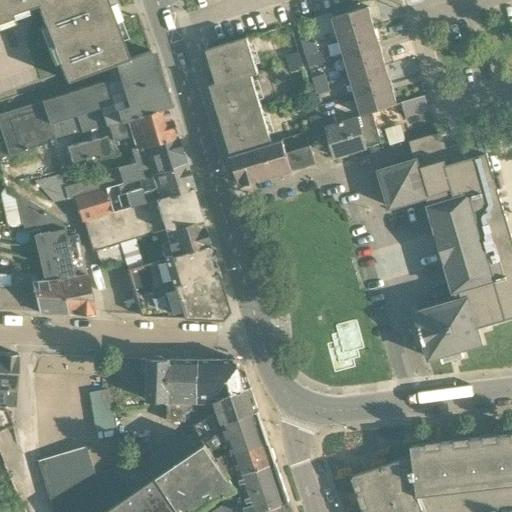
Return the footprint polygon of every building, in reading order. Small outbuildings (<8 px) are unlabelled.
[(37,7),(56,0),(0,0),(0,21),(11,17),(10,13),(35,4),(37,7)] [(46,31),(108,8),(104,0),(56,0),(37,7),(46,31)] [(332,18),(338,38),(373,27),(367,7),(332,18)] [(46,31),(55,55),(117,32),(108,8),(46,31)] [(373,27),(338,38),(344,57),(379,47),(373,27)] [(117,32),(55,55),(64,80),(126,57),(117,32)] [(303,49),(315,45),(313,37),(301,40),(303,49)] [(212,63),(213,67),(252,55),(247,38),(206,50),(210,62),(209,63),(210,64),(212,63)] [(315,45),(303,49),(306,57),(318,53),(315,45)] [(379,47),(344,57),(350,76),(385,66),(379,47)] [(0,157),(107,124),(166,105),(150,51),(113,63),(118,77),(0,114),(0,128),(4,142),(0,142),(0,157)] [(289,64),(301,60),(298,52),(286,56),(289,64)] [(252,55),(213,67),(214,71),(212,71),(212,73),(213,73),(216,83),(210,85),(210,87),(251,75),(258,73),(252,55)] [(301,60),(289,64),(291,73),(303,69),(301,60)] [(385,66),(350,76),(355,95),(390,85),(385,66)] [(314,87),(327,83),(324,74),(312,78),(314,87)] [(251,75),(210,87),(214,98),(213,98),(213,99),(215,99),(217,103),(256,91),(251,75)] [(327,83),(314,87),(317,95),(329,92),(327,83)] [(390,85),(355,95),(362,115),(396,105),(390,85)] [(256,91),(217,103),(218,106),(216,107),(216,108),(217,108),(220,120),(261,107),(256,91)] [(406,116),(428,110),(424,97),(403,103),(406,116)] [(175,136),(166,105),(107,124),(110,134),(67,147),(73,167),(122,152),(175,136)] [(261,107),(220,120),(224,132),(223,132),(224,133),(226,132),(227,136),(266,124),(261,107)] [(319,115),(323,127),(333,124),(329,111),(319,115)] [(323,127),(319,115),(309,118),(313,130),(323,127)] [(360,127),(357,119),(327,128),(336,157),(339,156),(340,158),(348,156),(348,153),(381,144),(375,123),(360,127)] [(266,124),(227,136),(228,140),(226,141),(227,142),(231,155),(268,143),(272,142),(266,124)] [(416,160),(379,171),(390,207),(427,196),(430,206),(429,206),(437,232),(436,232),(440,247),(445,264),(446,264),(454,291),(454,290),(457,300),(416,312),(429,358),(440,355),(442,363),(464,357),(461,349),(481,343),(476,326),(511,315),(511,242),(496,188),(502,187),(499,175),(493,177),(486,154),(481,156),(476,140),(445,149),(440,134),(410,143),(416,160)] [(56,204),(74,198),(183,163),(175,136),(122,152),(126,165),(98,174),(99,178),(64,188),(60,176),(36,183),(56,204)] [(281,139),(272,142),(268,143),(277,174),(282,173),(315,163),(310,146),(286,153),(281,139)] [(268,143),(231,155),(240,185),(277,174),(268,143)] [(191,188),(183,163),(74,198),(81,222),(83,221),(191,188)] [(95,251),(120,243),(200,219),(191,188),(83,221),(92,251),(95,251)] [(41,209),(28,200),(16,194),(25,234),(34,232),(45,280),(31,281),(30,277),(10,277),(9,287),(0,287),(0,310),(66,313),(41,209)] [(42,209),(66,313),(94,314),(76,235),(65,237),(62,222),(42,209)] [(208,246),(200,219),(120,243),(125,260),(128,270),(208,246)] [(125,260),(120,243),(95,251),(100,268),(125,260)] [(208,246),(128,270),(126,270),(140,316),(151,316),(144,294),(216,272),(208,246)] [(228,310),(216,272),(144,294),(151,316),(220,319),(228,310)] [(0,352),(0,430),(11,425),(6,411),(0,410),(0,405),(13,407),(16,354),(0,352)] [(148,400),(168,400),(169,400),(170,359),(149,359),(148,400)] [(169,400),(168,400),(168,410),(168,422),(185,422),(186,410),(198,410),(198,359),(170,359),(169,400)] [(198,359),(198,410),(218,410),(215,399),(251,387),(244,368),(235,360),(198,359)] [(215,399),(218,410),(206,419),(209,425),(198,432),(205,442),(205,443),(224,429),(223,423),(259,411),(251,387),(215,399)] [(233,453),(269,441),(259,411),(223,423),(224,429),(205,443),(217,460),(227,452),(232,450),(233,453)] [(364,511),(372,511),(412,499),(418,497),(511,485),(511,434),(411,446),(412,457),(352,477),(364,511)] [(186,436),(179,441),(176,438),(165,446),(167,449),(136,470),(145,484),(194,450),(186,436)] [(239,475),(276,463),(269,441),(233,453),(232,450),(227,452),(239,475)] [(192,511),(219,494),(280,473),(276,463),(239,475),(227,452),(217,460),(205,443),(205,442),(194,450),(145,484),(131,494),(108,510),(105,511),(192,511)] [(72,452),(80,475),(96,469),(88,447),(72,452)] [(56,457),(64,480),(80,475),(72,452),(56,457)] [(40,462),(47,485),(64,480),(56,457),(40,462)] [(131,494),(145,484),(136,470),(131,462),(114,470),(121,484),(125,483),(131,494)] [(58,511),(103,492),(98,478),(96,469),(80,475),(64,480),(47,485),(55,511),(58,511)] [(108,510),(131,494),(125,483),(121,484),(114,470),(98,478),(103,492),(108,510)] [(211,511),(260,511),(289,502),(280,473),(219,494),(223,504),(211,511)] [(105,511),(108,510),(103,492),(58,511),(105,511)] [(412,499),(372,511),(422,511),(419,501),(413,503),(412,499)] [(292,511),(289,502),(260,511),(292,511)]
